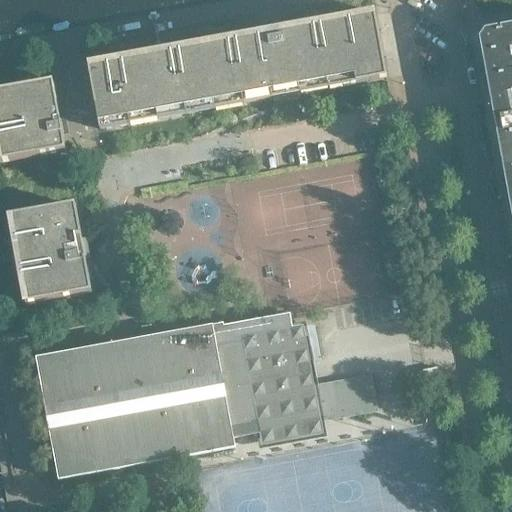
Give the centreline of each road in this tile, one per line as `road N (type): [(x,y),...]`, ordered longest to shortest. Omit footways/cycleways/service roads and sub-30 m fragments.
road 1 (residential): [(418,110),(492,511)]
road 2 (residential): [(511,375),(461,103)]
road 3 (residential): [(181,151),(418,110)]
